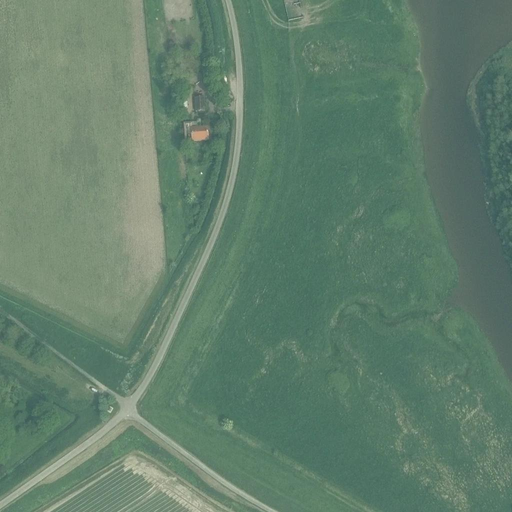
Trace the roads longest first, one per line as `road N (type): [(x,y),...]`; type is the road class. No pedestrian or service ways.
road 1 (unclassified): [(129,407),(197,272),(235,164),(240,107),(228,0)]
road 2 (track): [(246,0),(261,102),(247,204),(150,399)]
road 3 (track): [(150,399),(177,435),(300,511)]
road 4 (unclassified): [(129,407),(273,511)]
road 5 (unclassified): [(0,505),(129,407)]
road 6 (track): [(0,310),(129,407)]
